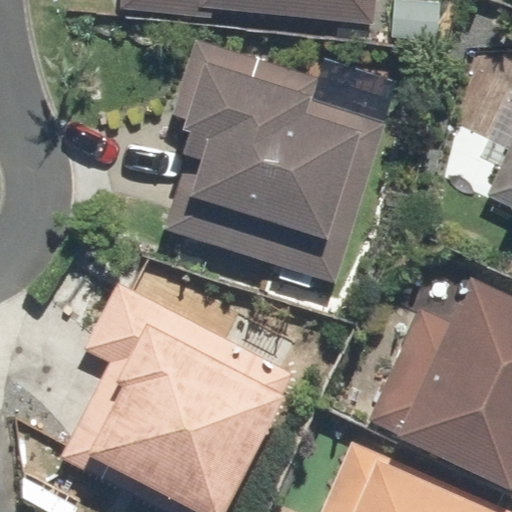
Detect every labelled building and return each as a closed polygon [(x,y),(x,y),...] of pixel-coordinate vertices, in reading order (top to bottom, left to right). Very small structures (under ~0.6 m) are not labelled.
[(123,0),(123,9),(372,20),(372,0),(123,0)] [(181,157),(157,231),(329,284),(380,123),(307,100),(314,79),(191,40),(167,116),(175,118),(171,131),(179,133),(172,154),(181,157)] [(511,133),(482,196),(503,206),(501,210),(511,215),(511,133)] [(416,309),(362,422),(375,428),(372,434),(498,493),(511,462),(511,303),(460,279),(457,287),(427,273),(411,306),(416,309)] [(55,458),(156,511),(216,511),(290,374),(116,282),(81,348),(107,362),(55,458)] [(506,511),(347,443),(316,511),(506,511)]
